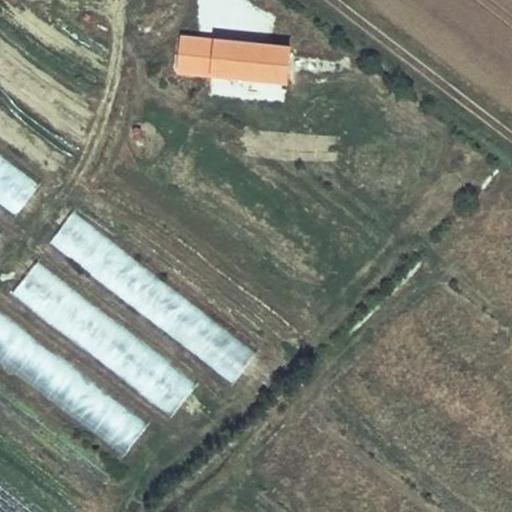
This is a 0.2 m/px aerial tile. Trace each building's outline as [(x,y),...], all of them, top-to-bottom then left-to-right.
[(0,203),(16,215),(41,183),(0,152),(0,203)] [(260,347),(69,213),(46,246),(236,380),(260,347)] [(172,417),(199,382),(37,260),(10,294),(172,417)] [(0,368),(129,451),(152,415),(0,317),(0,368)] [(347,377),(416,430),(433,409),(424,402),(435,387),(375,340),(347,377)]
